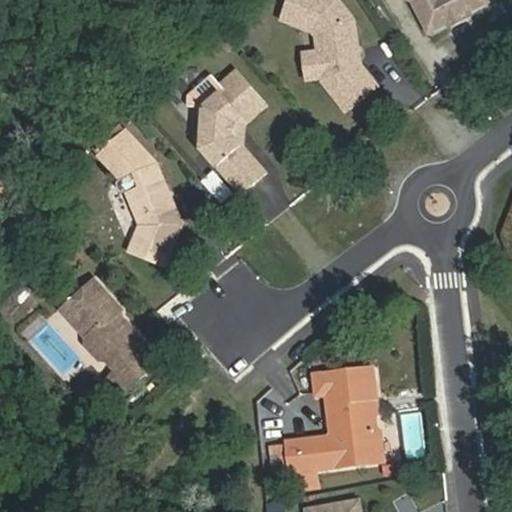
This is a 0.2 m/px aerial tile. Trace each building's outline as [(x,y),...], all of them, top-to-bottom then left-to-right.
[(345,0),(301,0),(292,19),(322,33),(326,38),(327,54),(329,80),(329,83),(349,111),(382,89),(366,66),(366,60),(362,61),(361,51),(364,46),(362,21),(349,2),(345,0)] [(420,0),(436,29),(493,0),(420,0)] [(312,55),(314,81),(329,80),(327,54),(312,55)] [(259,109),(270,99),(248,72),(232,85),(224,75),(201,95),(198,106),(215,110),(208,145),(244,188),(268,167),(240,133),(239,117),(250,108),(259,109)] [(138,188),(153,220),(142,248),(178,261),(193,219),(190,211),(187,214),(183,205),(185,200),(166,159),(137,124),(120,139),(145,168),(151,182),(138,188)] [(120,139),(109,149),(127,170),(138,161),(120,139)] [(0,189),(0,204),(13,203),(9,187),(0,189)] [(134,306),(138,302),(111,274),(80,305),(106,331),(106,339),(119,352),(126,352),(137,363),(127,373),(142,387),(176,353),(161,339),(164,336),(149,320),(142,320),(137,316),(137,308),(134,306)] [(377,367),(319,372),(322,392),(330,391),(335,435),(291,439),(294,469),(382,460),(377,410),(370,410),(369,400),(380,398),(377,367)] [(386,460),(380,398),(369,400),(370,410),(377,410),(382,460),(386,460)] [(302,468),(304,483),(323,481),(322,466),(302,468)] [(352,511),(351,502),(308,510),(308,511),(352,511)]
